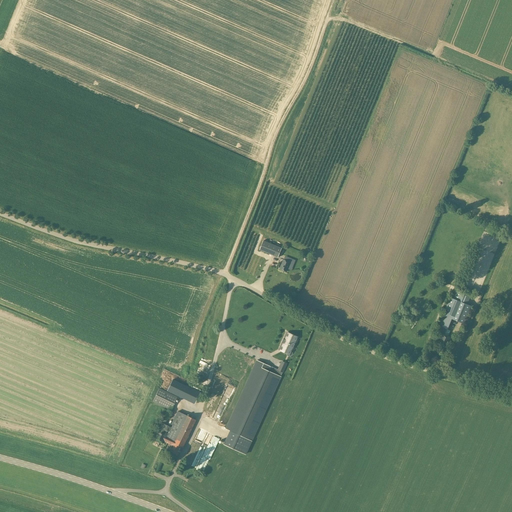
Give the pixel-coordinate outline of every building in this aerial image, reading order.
[(478,246),(491,250),(496,235),(483,231),(478,246)] [(278,257),(282,248),(264,241),(260,250),(278,257)] [(292,271),(296,261),(285,256),(279,269),(288,273),(289,270),(292,271)] [(472,306),(468,304),(471,296),(456,290),(453,298),(450,297),(436,330),(443,332),(442,333),(445,334),(447,329),(448,329),(452,319),(465,324),(472,306)] [(286,330),(278,348),(290,354),(299,336),(286,330)] [(361,332),(359,336),(374,344),(376,339),(361,332)] [(449,343),(452,338),(448,336),(442,334),(438,343),(447,347),(449,343)] [(198,363),(210,366),(212,361),(199,358),(198,363)] [(251,440),(280,376),(268,371),(270,366),(257,360),(226,429),(251,440)] [(286,364),(282,362),(278,370),(282,372),(286,364)] [(209,370),(206,369),(198,368),(197,374),(208,376),(209,370)] [(194,404),(200,392),(172,379),(167,391),(194,404)] [(171,410),(177,397),(159,388),(153,401),(171,410)] [(169,418),(172,412),(166,409),(160,422),(152,438),(165,444),(165,442),(171,445),(168,451),(169,452),(169,453),(175,456),(175,455),(177,455),(181,447),(183,448),(196,420),(177,411),(171,424),(172,425),(171,427),(164,424),(168,417),(169,418)] [(191,445),(185,463),(205,470),(211,451),(213,451),(203,448),(204,446),(200,445),(199,448),(191,445)]
